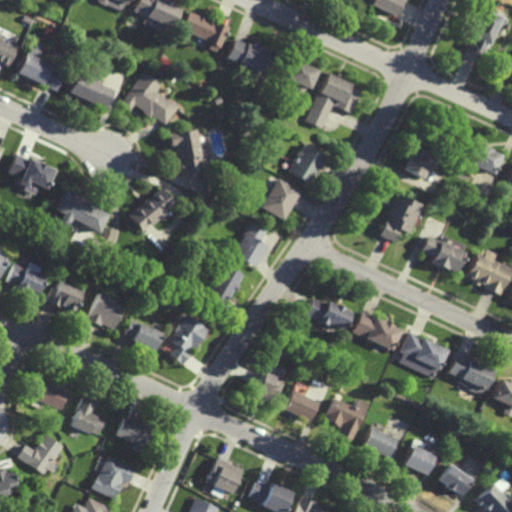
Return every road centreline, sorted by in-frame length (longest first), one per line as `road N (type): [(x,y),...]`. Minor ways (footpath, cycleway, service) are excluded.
road 1 (residential): [(440,0),(363,159),(198,409),(149,511)]
road 2 (residential): [(406,511),(291,449),(0,321)]
road 3 (residential): [(511,119),(250,0)]
road 4 (residential): [(308,247),(511,340)]
road 5 (residential): [(0,103),(113,154)]
